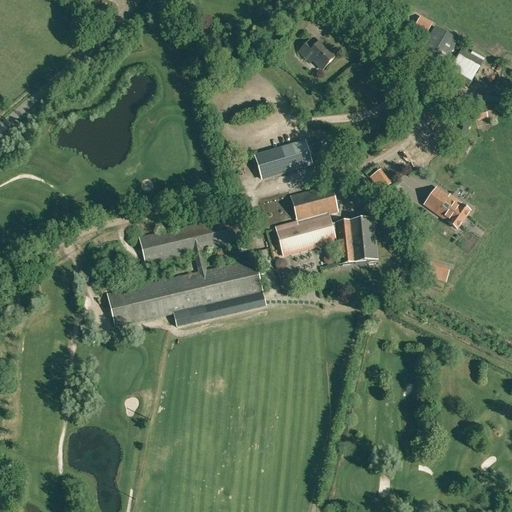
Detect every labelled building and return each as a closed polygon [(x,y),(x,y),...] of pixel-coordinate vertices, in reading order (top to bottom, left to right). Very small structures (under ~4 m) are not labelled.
[(432,25),(420,18),(414,30),(426,36),(432,25)] [(417,59),(440,72),(457,41),(434,28),(417,59)] [(314,48),(308,42),(298,53),(310,64),(313,61),(322,70),(335,57),(320,42),(314,48)] [(474,51),(472,55),(461,49),(445,77),(468,89),(483,61),(485,57),(474,51)] [(474,113),(476,120),(487,117),(485,110),(474,113)] [(413,168),(421,163),(443,148),(430,128),(422,133),(425,138),(403,153),(413,168)] [(255,156),(262,180),(311,166),(304,142),(255,156)] [(371,177),(374,181),(382,175),(379,171),(371,177)] [(337,214),(336,207),(329,181),(289,191),(297,223),(276,228),(283,256),(335,243),(334,240),(338,240),(340,264),(377,261),(373,219),(335,223),(335,224),(330,224),(328,216),(337,214)] [(455,199),(454,201),(436,189),(424,205),(448,223),(457,230),(470,212),(461,205),(460,206),(459,205),(461,204),(455,199)] [(115,328),(173,314),(176,328),(265,308),(254,260),(206,271),(201,251),(249,240),(248,234),(252,233),(251,228),(246,229),(243,214),(139,238),(145,264),(194,253),(199,273),(108,294),(115,328)] [(465,235),(461,239),(470,249),(482,238),(472,227),(464,234),(465,235)] [(323,259),(323,260),(323,261),(324,262),(324,263),(325,264),(326,265),(327,265),(328,265),(329,266),(330,265),(331,265),(332,265),(333,264),(334,263),(334,262),(335,261),(335,260),(335,259),(334,258),(334,257),(333,256),(332,255),(331,255),(330,254),(329,254),(328,254),(327,255),(326,255),(325,256),(324,257),(324,258),(323,259)] [(275,265),(275,266),(275,267),(275,268),(276,268),(276,269),(276,270),(277,270),(278,270),(278,271),(279,271),(280,271),(281,271),(282,271),(283,271),(283,270),(284,270),(284,269),(285,269),(285,268),(286,268),(286,267),(286,266),(286,265),(286,264),(286,263),(285,263),(285,262),(285,261),(284,261),(283,261),(283,260),(282,260),(281,260),(280,260),(279,260),(278,260),(277,260),(277,261),(276,261),(276,262),(275,262),(275,263),(275,264),(275,265)] [(411,272),(420,274),(422,266),(413,264),(411,272)] [(439,282),(445,284),(449,269),(443,267),(439,282)]
